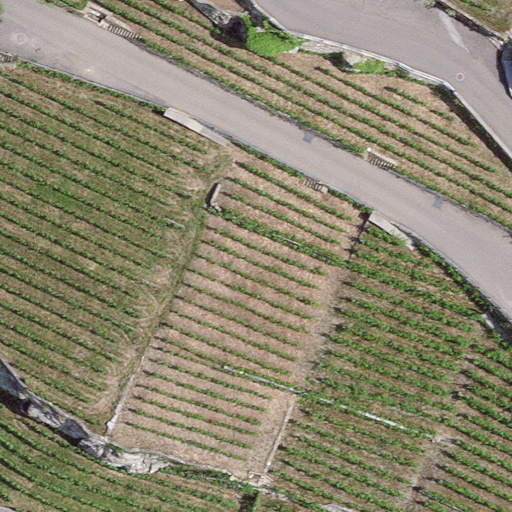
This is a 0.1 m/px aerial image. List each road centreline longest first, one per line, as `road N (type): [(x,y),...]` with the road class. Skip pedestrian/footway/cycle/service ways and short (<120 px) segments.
road 1 (unclassified): [(511,270),(28,0)]
road 2 (unclassified): [(511,124),(435,55),(278,0)]
